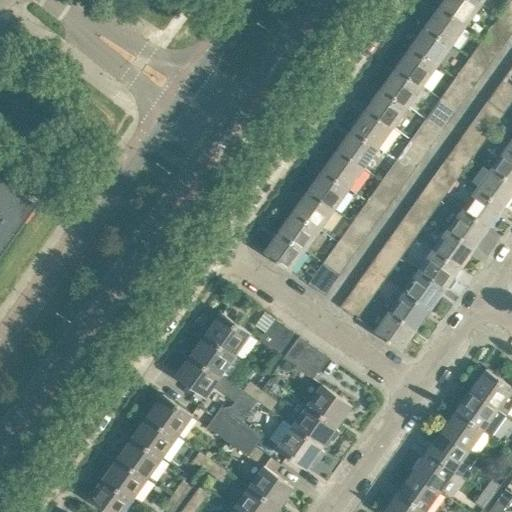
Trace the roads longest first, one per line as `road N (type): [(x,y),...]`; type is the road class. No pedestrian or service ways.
road 1 (tertiary): [(0,450),(101,319),(229,125)]
road 2 (tertiary): [(195,101),(144,197),(124,259),(0,416)]
road 3 (residential): [(28,511),(217,248)]
road 4 (residential): [(217,248),(393,0)]
road 5 (residential): [(416,387),(217,248)]
road 6 (tertiary): [(229,125),(267,89),(327,0)]
road 7 (unclassified): [(195,101),(66,12)]
road 8 (residential): [(327,511),(416,387)]
road 9 (tertiary): [(299,0),(261,24),(195,101)]
